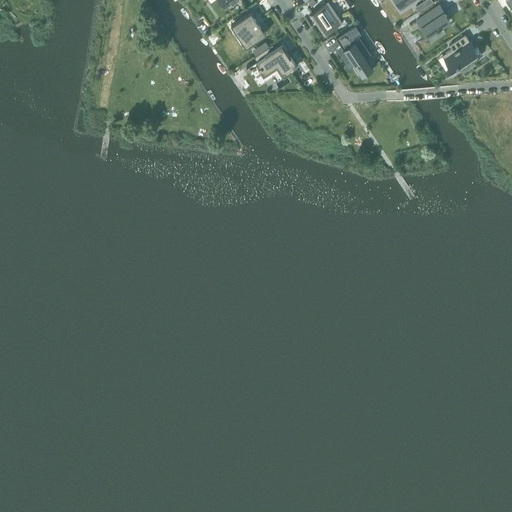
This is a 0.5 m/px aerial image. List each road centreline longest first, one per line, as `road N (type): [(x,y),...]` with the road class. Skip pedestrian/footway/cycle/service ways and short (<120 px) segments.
road 1 (residential): [(278,0),(339,91),(386,95)]
road 2 (residential): [(511,86),(386,95)]
